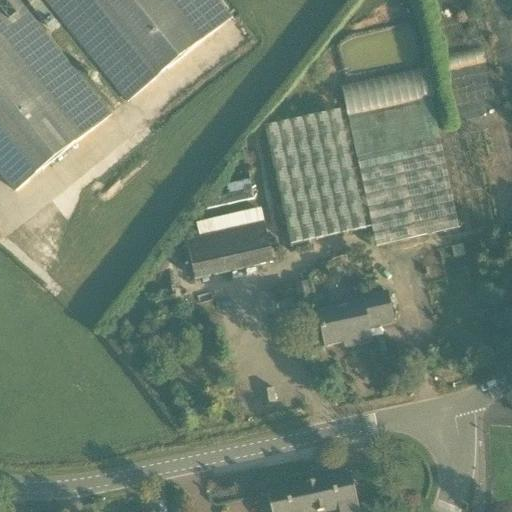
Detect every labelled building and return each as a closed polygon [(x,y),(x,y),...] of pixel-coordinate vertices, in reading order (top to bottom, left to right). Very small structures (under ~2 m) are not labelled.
[(0,0),(0,173),(16,193),(110,117),(16,0),(0,0)] [(44,0),(128,103),(231,19),(215,0),(44,0)] [(458,229),(429,99),(433,98),(427,68),(340,87),(346,113),(340,114),(340,111),(264,128),(291,246),(365,230),(364,226),(371,225),(376,247),(458,229)] [(251,184),(228,183),(227,200),(251,201),(251,184)] [(263,221),(198,237),(185,240),(194,281),(273,263),(263,221)] [(308,283),(295,285),(299,306),(312,304),(308,283)] [(275,302),(294,298),(292,284),(272,288),(275,302)] [(393,324),(387,294),(357,301),(358,307),(318,315),(325,350),(354,344),(355,346),(371,343),(368,329),(393,324)] [(333,511),(358,506),(351,475),(267,494),(271,511),(333,511)]
